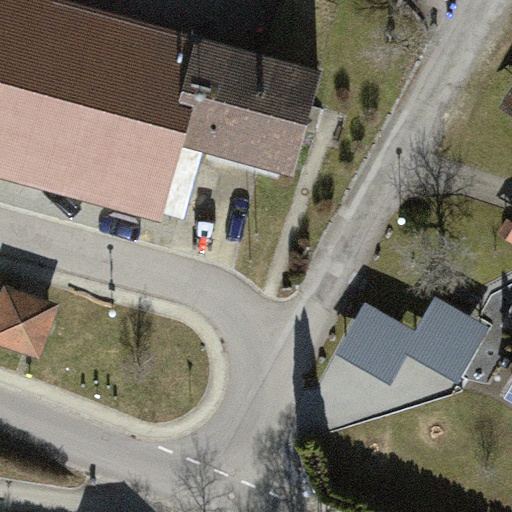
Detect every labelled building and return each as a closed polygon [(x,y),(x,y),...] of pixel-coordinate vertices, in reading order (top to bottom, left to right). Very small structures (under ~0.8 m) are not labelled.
[(16,0),(0,68),(0,118),(61,134),(141,153),(133,184),(198,199),(210,155),(231,57),(85,24),(89,0),(16,0)] [(327,179),(348,82),(231,57),(210,155),(270,167),(327,179)] [(511,93),(503,108),(511,113),(511,93)] [(51,294),(4,278),(0,290),(0,325),(36,338),(42,319),(51,294)] [(445,293),(426,327),(373,298),(345,350),(401,380),(417,350),(470,379),(501,324),(445,293)]
